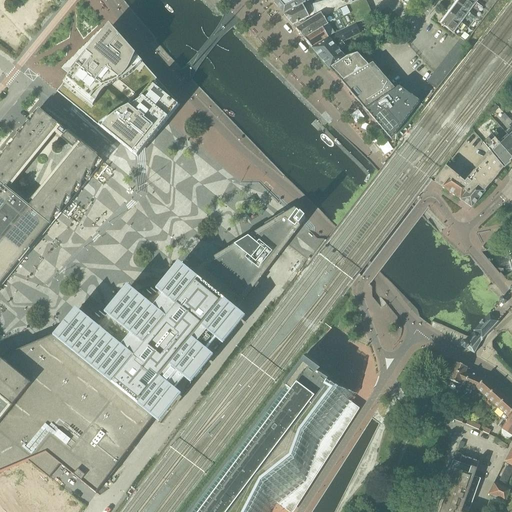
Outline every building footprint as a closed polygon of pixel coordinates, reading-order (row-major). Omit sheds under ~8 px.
[(143,0),(133,0),(128,5),(134,13),(135,13),(157,40),(156,41),(171,58),(182,69),(187,64),(193,59),(182,47),(177,42),(178,41),(146,4),(145,3),(143,0)] [(271,0),(284,15),(306,3),(311,0),(271,0)] [(309,17),(311,21),(322,15),(323,18),(337,12),(344,8),(360,0),(323,0),(313,3),(312,0),(311,0),(306,3),(284,15),(293,25),(309,17)] [(345,30),(356,24),(372,16),(365,0),(360,0),(344,8),(337,12),(345,30)] [(477,3),(472,0),(459,0),(458,2),(457,1),(455,3),(469,13),(473,8),(479,13),(475,18),(481,23),(489,13),(483,8),(477,3)] [(472,0),(477,3),(479,0),(482,0),(487,3),(483,8),(489,13),(497,3),(493,0),(472,0)] [(471,23),(468,28),(474,33),(481,23),(475,18),(469,13),(455,3),(452,8),(453,8),(450,12),(449,11),(448,13),(461,24),(462,23),(465,18),(471,23)] [(337,12),(323,18),(329,25),(306,40),(313,48),(323,41),(345,30),(337,12)] [(468,28),(462,23),(461,24),(448,13),(444,18),(445,19),(443,22),(442,21),(440,24),(454,34),(458,29),(464,33),(460,39),(466,43),(474,33),(468,28)] [(329,25),(323,18),(322,15),(311,21),(297,30),(306,39),(306,40),(329,25)] [(323,41),(313,48),(313,49),(330,69),(331,69),(346,59),(340,51),(346,46),(342,42),(361,33),(356,24),(345,30),(323,41)] [(71,76),(57,93),(73,105),(95,123),(119,143),(120,144),(134,155),(135,154),(143,144),(144,142),(148,146),(167,122),(169,120),(165,117),(175,104),(167,98),(162,93),(163,91),(136,60),(137,57),(115,33),(116,33),(114,35),(109,30),(76,71),(75,70),(75,71),(71,76)] [(457,44),(453,49),(462,56),(466,51),(457,44)] [(453,49),(449,54),(459,61),(462,56),(453,49)] [(331,69),(342,82),(370,67),(369,66),(358,54),(353,56),(346,59),(331,69)] [(459,61),(449,54),(445,58),(455,66),(459,61)] [(445,58),(442,63),(451,70),(455,66),(445,58)] [(438,68),(447,75),(451,70),(442,63),(438,68)] [(370,67),(342,82),(351,93),(350,93),(357,100),(366,110),(396,90),(373,64),(369,66),(370,67)] [(434,73),(444,80),(447,75),(438,68),(434,73)] [(444,80),(434,73),(427,82),(436,90),(444,80)] [(396,90),(366,110),(392,140),(419,103),(400,88),(396,90)] [(0,289),(25,259),(26,257),(33,248),(33,249),(35,247),(35,246),(82,189),(93,176),(103,163),(95,156),(91,152),(68,134),(68,133),(67,132),(67,133),(40,111),(35,119),(36,120),(31,125),(30,123),(29,124),(21,137),(20,136),(10,150),(9,149),(0,162),(0,161),(0,289)] [(503,142),(500,144),(511,158),(511,140),(505,133),(500,138),(503,142)] [(504,169),(511,161),(511,158),(500,144),(496,139),(492,141),(489,138),(483,143),(490,152),(491,152),(504,168),(504,169)] [(445,166),(444,168),(435,182),(443,188),(472,208),(485,192),(490,185),(491,185),(498,176),(504,169),(504,168),(491,152),(490,152),(482,162),(477,168),(474,172),(465,182),(445,166)] [(201,266),(190,272),(237,311),(244,301),(246,303),(247,301),(259,284),(258,283),(306,220),(295,209),(285,215),(284,213),(265,225),(266,227),(205,263),(201,266)] [(185,379),(192,385),(214,357),(208,352),(217,341),(224,346),(246,318),(237,311),(190,272),(180,264),(156,292),(142,298),(128,287),(106,314),(90,321),(77,310),(56,335),(53,337),(54,338),(154,419),(185,379)] [(511,293),(506,298),(506,299),(505,298),(502,298),(501,299),(501,300),(500,300),(500,301),(494,307),(495,308),(490,314),(488,316),(487,318),(479,326),(477,329),(470,337),(469,338),(465,342),(463,341),(461,344),(462,347),(465,349),(467,348),(472,352),(475,354),(478,345),(478,344),(483,339),(486,336),(488,334),(493,328),(495,326),(497,324),(498,322),(509,310),(511,306),(511,287),(511,288),(511,291),(511,292),(511,293)] [(53,337),(46,339),(0,359),(0,473),(28,461),(49,478),(61,465),(97,494),(122,462),(154,419),(54,338),(53,337)] [(318,346),(310,356),(307,354),(187,511),(265,511),(269,506),(302,479),(318,439),(352,394),(340,387),(345,382),(318,346)] [(448,380),(449,380),(460,385),(461,384),(465,386),(470,373),(466,371),(468,368),(456,363),(448,380)] [(476,391),(477,389),(484,379),(470,373),(465,386),(476,391)] [(487,398),(496,388),(485,377),(484,379),(477,389),(487,398)] [(487,398),(498,408),(507,397),(496,388),(487,398)] [(511,401),(507,397),(498,408),(508,417),(511,412),(511,401)] [(446,414),(445,418),(462,424),(463,420),(446,414)] [(511,414),(501,430),(502,430),(502,433),(503,436),(506,438),(510,438),(511,437),(511,414)] [(493,442),(505,449),(508,446),(496,438),(493,442)] [(468,511),(469,511),(481,479),(474,477),(475,475),(477,470),(477,469),(476,469),(477,466),(479,462),(475,461),(470,459),(463,456),(463,455),(457,453),(454,459),(454,461),(453,461),(434,511),(468,511)] [(0,473),(0,511),(81,511),(85,508),(28,462),(0,473)] [(488,495),(504,501),(505,502),(505,501),(510,490),(494,482),(488,495)]
